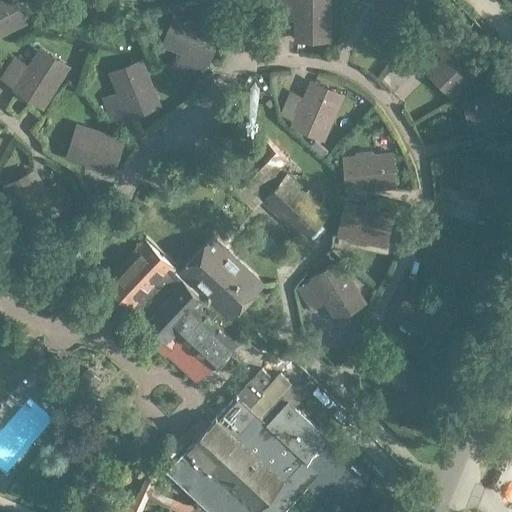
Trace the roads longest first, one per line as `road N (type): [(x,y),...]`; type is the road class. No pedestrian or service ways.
road 1 (unclassified): [(445,493),(344,390),(347,367),(404,260),(414,194),(398,127),(348,74),(314,64),(243,64)]
road 2 (unclassified): [(243,64),(148,155),(98,225),(66,249),(32,256),(0,239)]
road 3 (unclassified): [(445,493),(511,316)]
